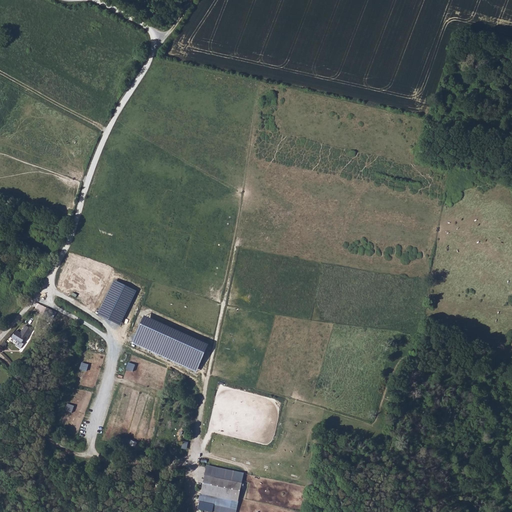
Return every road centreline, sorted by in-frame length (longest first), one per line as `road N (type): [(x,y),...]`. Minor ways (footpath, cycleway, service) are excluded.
road 1 (track): [(5,361),(40,432),(62,449),(113,460),(190,459),(234,258)]
road 2 (track): [(18,321),(62,252),(105,127),(167,36)]
road 3 (track): [(43,284),(110,334),(110,375),(88,456)]
road 4 (track): [(95,0),(167,36),(189,0)]
